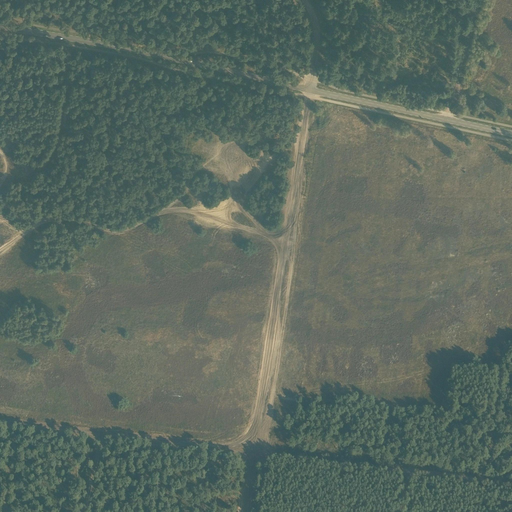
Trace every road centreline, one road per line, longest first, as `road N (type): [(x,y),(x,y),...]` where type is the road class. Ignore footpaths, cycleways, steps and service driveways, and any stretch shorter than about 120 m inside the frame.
road 1 (secondary): [(511,134),(0,30)]
road 2 (track): [(247,511),(315,38),(300,0)]
road 3 (track): [(0,424),(511,486)]
road 4 (track): [(110,0),(249,28),(275,0)]
road 5 (track): [(448,120),(479,0)]
